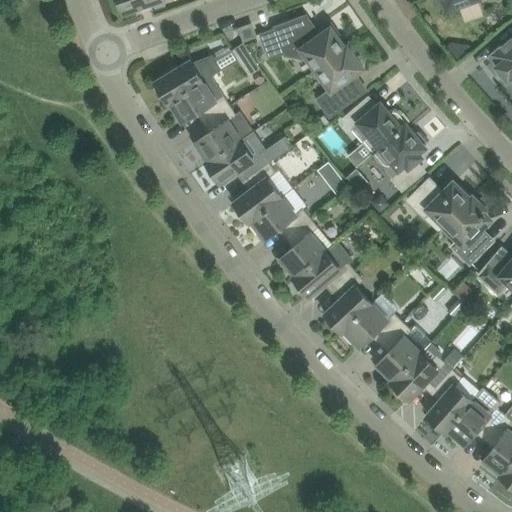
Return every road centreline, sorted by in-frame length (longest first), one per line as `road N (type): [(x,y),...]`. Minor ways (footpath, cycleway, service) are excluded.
road 1 (residential): [(486,511),(393,437),(284,321),(95,53)]
road 2 (residential): [(382,0),(511,151)]
road 3 (residential): [(95,53),(238,0)]
